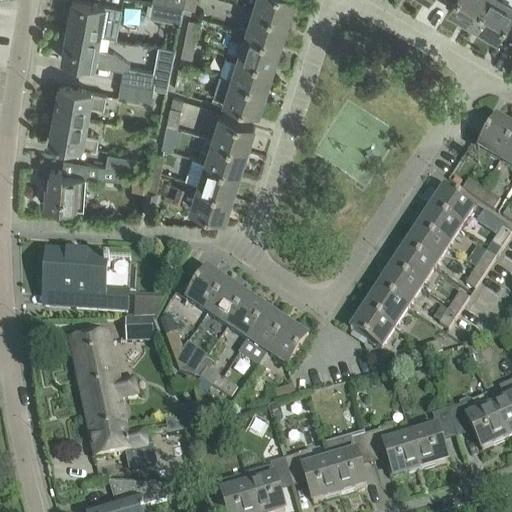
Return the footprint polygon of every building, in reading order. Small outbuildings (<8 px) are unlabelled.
[(122,8),(77,0),(72,0),(67,31),(100,36),(117,39),(119,24),(122,8)] [(195,8),(196,0),(186,0),(185,6),(195,8)] [(255,0),(253,9),(288,20),(294,0),(255,0)] [(472,25),(486,0),(453,0),(448,8),(468,20),(467,22),(472,25)] [(511,5),(503,0),(486,0),(472,25),(476,27),(477,25),(497,37),(503,27),(511,32),(511,31),(511,5)] [(181,23),(185,6),(153,1),(150,16),(181,23)] [(281,43),(288,20),(253,9),(245,32),(281,43)] [(189,18),(185,37),(196,39),(200,20),(189,18)] [(100,36),(67,31),(62,58),(123,69),(124,67),(129,68),(130,64),(114,53),(97,50),(100,36)] [(274,66),(281,43),(245,32),(238,55),(274,66)] [(192,58),(196,39),(185,37),(181,55),(192,58)] [(266,89),(274,66),(238,55),(231,78),(266,89)] [(124,67),(123,69),(121,83),(153,88),(156,72),(129,68),(124,67)] [(178,67),(175,85),(186,87),(190,69),(178,67)] [(259,112),(266,89),(231,78),(223,101),(259,112)] [(151,102),(153,88),(121,83),(119,96),(151,102)] [(106,94),(60,86),(58,94),(56,94),(55,98),(57,99),(54,115),(86,120),(89,106),(104,108),(106,94)] [(172,97),(167,125),(177,127),(183,100),(172,97)] [(84,134),(86,120),(54,115),(50,141),(56,142),(55,144),(97,151),(100,136),(84,134)] [(219,115),(212,138),(247,149),(255,126),(219,115)] [(500,164),(511,142),(511,128),(497,120),(478,152),(500,164)] [(174,145),(177,127),(167,125),(163,143),(174,145)] [(240,173),(247,149),(212,138),(204,162),(240,173)] [(511,171),(511,142),(500,164),(511,171)] [(154,152),(150,171),(161,173),(165,155),(154,152)] [(108,154),(106,166),(125,170),(135,172),(137,159),(108,154)] [(233,196),(240,173),(204,162),(197,185),(233,196)] [(124,179),(125,170),(106,166),(98,165),(97,178),(124,179)] [(62,175),(63,171),(50,170),(49,183),(46,183),(45,205),(83,207),(85,177),(62,175)] [(157,191),(161,173),(150,171),(146,189),(157,191)] [(479,202),(485,193),(470,183),(463,192),(479,202)] [(225,219),(233,196),(197,185),(190,208),(225,219)] [(462,231),(475,210),(444,190),(431,210),(462,231)] [(500,203),(485,193),(479,202),(494,213),(500,203)] [(511,209),(509,208),(503,217),(511,222),(511,209)] [(462,231),(431,210),(418,231),(449,251),(462,231)] [(502,251),(511,235),(511,234),(503,229),(493,244),(502,251)] [(435,271),(449,251),(418,231),(404,251),(435,271)] [(435,271),(404,251),(391,271),(422,291),(435,271)] [(47,254),(45,294),(76,296),(75,309),(127,312),(128,294),(105,293),(107,269),(110,269),(110,264),(107,264),(107,258),(47,254)] [(485,276),(496,260),(486,254),(476,269),(485,276)] [(485,276),(476,269),(466,285),(475,291),(485,276)] [(422,291),(391,271),(378,291),(409,312),(422,291)] [(207,317),(228,285),(208,272),(201,282),(191,275),(176,296),(207,317)] [(227,330),(248,299),(228,285),(207,317),(227,330)] [(396,332),(409,312),(378,291),(364,311),(396,332)] [(459,316),(469,300),(460,294),(450,309),(459,316)] [(247,343),(268,312),(248,299),(227,330),(247,343)] [(134,307),(133,317),(154,318),(160,308),(134,307)] [(449,331),(459,316),(450,309),(440,325),(449,331)] [(396,332),(364,311),(351,332),(382,352),(396,332)] [(268,357),(288,326),(268,312),(247,343),(268,357)] [(153,320),(126,321),(127,345),(154,344),(153,320)] [(308,339),(288,326),(268,357),(288,370),(308,339)] [(176,333),(166,337),(173,354),(183,350),(176,333)] [(108,334),(71,342),(91,438),(126,430),(119,401),(139,397),(135,380),(119,383),(108,334)] [(439,345),(421,350),(424,360),(442,355),(439,345)] [(190,368),(183,350),(173,354),(179,372),(190,368)] [(424,360),(421,350),(404,355),(407,365),(424,360)] [(217,390),(223,381),(207,371),(202,379),(217,390)] [(238,391),(223,381),(217,390),(233,400),(238,391)] [(511,383),(511,384),(500,389),(506,403),(492,409),(507,441),(511,438),(511,383)] [(296,398),(293,388),(276,393),(279,403),(296,398)] [(507,441),(492,409),(487,397),(474,403),(469,400),(461,404),(462,408),(448,413),(455,433),(471,428),(482,452),(507,441)] [(440,438),(455,433),(448,413),(434,418),(437,431),(410,439),(420,472),(448,464),(440,438)] [(171,421),(166,422),(169,437),(185,433),(185,431),(171,421)] [(420,472),(410,439),(398,443),(394,427),(379,431),(379,433),(366,437),(373,459),(386,455),(394,480),(420,472)] [(151,463),(148,450),(144,432),(127,436),(126,430),(91,438),(95,461),(128,454),(130,467),(151,463)] [(359,463),(373,459),(366,437),(352,441),(356,454),(329,462),(339,496),(367,488),(359,463)] [(339,496),(329,462),(315,466),(312,453),(285,460),(292,483),(305,479),(313,504),(339,496)] [(285,511),(278,487),(292,483),(285,460),(271,464),(275,478),(249,485),(256,511),(285,511)] [(256,511),(249,485),(248,486),(246,478),(220,486),(219,480),(203,485),(210,507),(224,503),(226,511),(256,511)] [(151,506),(162,502),(167,501),(167,497),(183,497),(183,488),(158,487),(109,485),(116,507),(99,511),(144,511),(141,500),(148,498),(151,506)]
